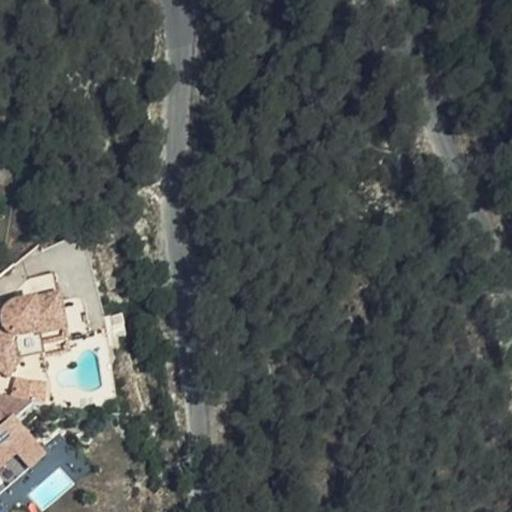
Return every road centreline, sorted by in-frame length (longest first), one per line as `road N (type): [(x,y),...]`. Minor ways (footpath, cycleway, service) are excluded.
road 1 (unclassified): [(207,511),(181,296),(181,58),(171,0)]
road 2 (unclassified): [(374,0),(511,312)]
